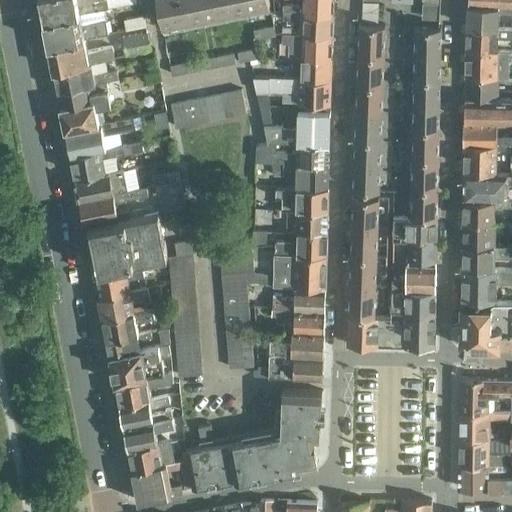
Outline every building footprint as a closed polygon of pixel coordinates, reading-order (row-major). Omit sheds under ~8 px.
[(40,0),(44,19),(80,12),(103,7),(136,1),(136,0),(40,0)] [(156,0),(162,26),(269,4),(268,0),(156,0)] [(283,3),(283,10),(333,12),(333,0),(303,0),(303,6),(300,4),(283,3)] [(379,2),(363,1),(362,20),(378,22),(379,2)] [(468,2),(467,26),(497,27),(498,11),(511,12),(511,20),(511,22),(511,21),(511,2),(498,1),(498,5),(477,4),(477,2),(468,2)] [(44,19),(49,44),(85,37),(112,31),(110,19),(106,20),(103,7),(44,19)] [(282,26),(282,32),(332,34),(333,12),(283,10),(283,19),(294,19),(294,18),(301,18),(301,29),(295,29),(292,26),(282,26)] [(359,23),(358,51),(384,52),(385,24),(359,23)] [(149,43),(145,25),(122,30),(125,47),(149,43)] [(255,38),(275,34),(273,25),(253,29),(255,38)] [(415,25),(415,53),(440,54),(441,26),(415,25)] [(467,26),(466,48),(497,50),(497,43),(509,44),(509,37),(511,36),(511,27),(497,27),(467,26)] [(288,54),(301,55),(332,56),(332,34),(282,32),(282,42),(289,42),(288,54)] [(49,44),(54,69),(106,59),(114,58),(112,46),(87,50),(85,37),(49,44)] [(239,60),(259,56),(257,47),(237,51),(239,60)] [(466,48),(465,75),(497,77),(497,61),(511,61),(511,50),(497,50),(466,48)] [(358,51),(357,78),(383,79),(384,52),(358,51)] [(204,58),(206,67),(236,61),(234,52),(204,58)] [(415,53),(414,81),(440,81),(440,54),(415,53)] [(301,55),(301,77),(331,78),(332,56),(301,55)] [(58,90),(107,80),(118,78),(117,69),(108,71),(106,59),(54,69),(58,90)] [(200,59),(191,61),(170,65),(172,74),(202,68),(200,59)] [(497,77),(465,75),(465,88),(496,90),(497,77)] [(331,78),(301,77),(281,76),(254,76),(257,91),(269,91),(269,87),(282,87),(281,100),(331,103),(331,78)] [(357,78),(356,106),(382,107),(383,79),(357,78)] [(107,80),(58,90),(65,129),(99,122),(99,121),(105,120),(102,104),(111,102),(107,80)] [(414,81),(413,108),(439,109),(440,81),(414,81)] [(230,91),(234,114),(246,112),(242,88),(230,91)] [(223,117),(234,114),(230,91),(218,93),(223,117)] [(223,117),(218,93),(206,96),(211,119),(223,117)] [(211,119),(206,96),(195,98),(199,121),(211,119)] [(511,98),(465,96),(465,120),(497,120),(511,120),(511,98)] [(199,121),(195,98),(183,100),(188,124),(199,121)] [(188,124),(183,100),(171,103),(176,126),(188,124)] [(356,106),(355,134),(381,135),(382,107),(356,106)] [(413,108),(413,134),(439,135),(439,109),(413,108)] [(264,124),(268,142),(276,141),(283,141),(297,141),(330,142),(331,111),(298,109),(297,127),(282,127),(282,124),(264,124)] [(66,132),(70,154),(109,147),(108,143),(105,143),(103,132),(135,126),(133,116),(100,122),(101,125),(66,132)] [(465,120),(464,143),(496,144),(496,143),(511,143),(511,135),(496,136),(497,120),(465,120)] [(355,134),(354,161),(380,162),(381,135),(355,134)] [(413,134),(412,162),(438,162),(439,135),(413,134)] [(142,140),(109,147),(70,154),(75,178),(119,169),(116,155),(144,150),(142,140)] [(272,161),(278,161),(329,163),(330,142),(297,141),(297,150),(276,150),(276,141),(268,142),(256,144),(256,160),(272,161)] [(464,143),(464,171),(496,172),(496,149),(505,149),(506,144),(496,144),(464,143)] [(272,161),(274,174),(284,174),(284,169),(296,169),(296,184),(328,185),(329,163),(278,161),(272,161)] [(380,162),(354,161),(353,189),(379,190),(380,162)] [(412,162),(412,189),(437,190),(438,162),(412,162)] [(124,168),(119,169),(75,178),(79,199),(128,189),(124,168)] [(179,180),(177,170),(166,172),(168,182),(179,180)] [(464,171),(463,198),(511,198),(511,172),(510,172),(496,172),(464,171)] [(147,186),(140,187),(128,189),(79,199),(84,222),(118,215),(116,203),(125,202),(125,199),(148,195),(147,186)] [(284,208),(328,210),(328,188),(276,186),(275,196),(284,196),(284,208)] [(412,189),(411,217),(437,218),(437,190),(412,189)] [(353,195),(352,225),(378,226),(379,196),(353,195)] [(462,221),(462,222),(494,222),(494,206),(511,206),(511,198),(463,198),(463,221),(462,221)] [(284,208),(279,208),(278,230),(298,230),(327,232),(328,210),(284,208)] [(93,269),(93,270),(142,260),(167,255),(159,211),(88,225),(96,269),(93,269)] [(394,216),(393,238),(436,239),(437,218),(411,217),(408,217),(408,216),(394,216)] [(462,244),(462,245),(494,245),(495,232),(511,231),(511,222),(494,222),(462,222),(462,244)] [(352,225),(351,254),(377,255),(378,226),(352,225)] [(253,230),(252,245),(266,244),(267,230),(253,230)] [(274,253),(327,254),(327,232),(298,230),(298,241),(275,241),(274,253)] [(174,242),(177,253),(192,250),(196,250),(194,238),(174,242)] [(407,247),(407,263),(436,263),(436,239),(393,238),(393,247),(407,247)] [(220,247),(221,259),(253,257),(252,245),(220,247)] [(462,245),(462,267),(494,268),(494,256),(511,256),(511,245),(494,245),(462,245)] [(169,255),(170,267),(194,265),(192,250),(177,253),(169,255)] [(273,284),(295,285),(326,287),(327,254),(274,253),(274,252),(273,275),(254,270),(254,269),(222,271),(223,283),(247,281),(255,281),(273,284)] [(351,254),(350,284),(376,285),(377,255),(351,254)] [(221,259),(222,271),(254,269),(253,257),(221,259)] [(93,270),(98,296),(130,289),(127,278),(145,275),(142,260),(93,270)] [(392,277),(392,289),(436,290),(436,263),(407,263),(406,263),(406,277),(392,277)] [(170,267),(171,279),(195,277),(194,265),(170,267)] [(462,267),(461,299),(495,300),(496,281),(511,281),(511,268),(494,268),(462,267)] [(171,279),(172,291),(195,289),(195,277),(171,279)] [(223,283),(224,295),(248,293),(247,281),(223,283)] [(350,284),(348,315),(375,315),(376,285),(350,284)] [(273,293),(272,306),(325,309),(326,287),(295,285),(295,298),(282,298),(282,293),(273,293)] [(98,296),(102,317),(134,311),(146,309),(145,305),(133,307),(132,300),(145,297),(146,302),(150,301),(148,286),(130,289),(98,296)] [(172,291),(172,303),(196,301),(195,289),(172,291)] [(391,311),(405,311),(435,312),(436,290),(392,289),(391,311)] [(224,295),(225,307),(249,305),(248,293),(224,295)] [(461,299),(461,323),(511,324),(511,300),(495,300),(461,299)] [(172,303),(173,315),(197,313),(196,301),(172,303)] [(225,307),(226,319),(250,317),(249,305),(225,307)] [(294,316),(294,330),(324,331),(325,309),(272,306),(271,314),(294,316)] [(102,317),(107,339),(137,333),(137,334),(138,333),(136,321),(154,318),(152,308),(146,309),(134,311),(102,317)] [(435,312),(405,311),(405,322),(391,321),(389,345),(435,346),(435,312)] [(173,315),(174,326),(198,325),(197,313),(173,315)] [(389,345),(391,321),(391,316),(375,315),(348,315),(347,342),(348,344),(350,344),(389,345)] [(226,319),(227,331),(251,329),(250,317),(226,319)] [(511,324),(461,323),(460,342),(465,347),(499,348),(511,347),(511,324)] [(174,326),(175,339),(199,337),(198,325),(174,326)] [(158,329),(161,344),(169,343),(170,342),(169,327),(158,329)] [(227,331),(228,343),(252,341),(251,329),(227,331)] [(270,352),(295,353),(323,354),(324,331),(294,330),(292,330),(291,342),(280,342),(277,340),(270,340),(270,352)] [(107,339),(110,354),(140,348),(138,338),(151,336),(150,331),(144,332),(138,333),(137,334),(137,333),(107,339)] [(175,339),(176,350),(200,349),(199,337),(175,339)] [(228,343),(229,355),(250,353),(253,353),(252,341),(228,343)] [(140,348),(110,354),(115,382),(164,372),(161,356),(171,355),(169,343),(161,344),(159,345),(159,344),(140,348)] [(176,350),(177,362),(201,361),(200,349),(176,350)] [(250,353),(229,355),(230,367),(254,365),(253,353),(250,353)] [(323,354),(295,353),(294,366),(281,365),(281,358),(270,357),(269,375),(322,378),(323,354)] [(201,361),(177,362),(178,375),(202,373),(201,361)] [(115,382),(119,404),(151,398),(149,386),(165,382),(165,383),(173,381),(172,370),(164,372),(115,382)] [(511,377),(460,377),(459,410),(506,411),(510,411),(510,418),(510,427),(511,426),(511,408),(506,409),(506,407),(488,406),(488,395),(481,395),(481,392),(511,392),(511,377)] [(186,448),(188,458),(189,466),(193,487),(209,484),(209,481),(221,479),(221,481),(252,476),(252,473),(257,472),(258,475),(281,470),(280,469),(309,464),(310,435),(320,435),(321,418),(318,418),(319,406),(321,406),(322,390),(283,388),(281,430),(186,448)] [(119,404),(124,426),(172,416),(171,408),(165,409),(165,411),(152,414),(151,407),(170,403),(168,394),(151,398),(119,404)] [(262,416),(273,417),(274,404),(262,403),(262,416)] [(459,410),(459,436),(489,437),(489,415),(493,415),(493,417),(510,418),(510,411),(506,411),(459,410)] [(124,426),(128,447),(157,441),(155,428),(169,425),(171,439),(176,438),(174,425),(172,416),(124,426)] [(198,426),(200,437),(213,435),(211,423),(198,426)] [(459,436),(458,463),(509,464),(510,451),(489,451),(489,441),(493,441),(493,437),(489,437),(459,436)] [(128,447),(132,469),(162,463),(174,461),(170,439),(157,441),(128,447)] [(509,464),(458,463),(458,487),(502,488),(511,486),(511,459),(511,451),(510,451),(509,464)] [(162,463),(132,469),(138,501),(172,494),(183,492),(181,484),(166,486),(162,468),(166,467),(167,470),(189,466),(188,458),(180,459),(174,461),(162,463)] [(243,502),(245,511),(264,511),(265,498),(243,502)] [(274,498),(265,498),(264,511),(317,511),(318,500),(287,499),(287,510),(274,510),(274,498)] [(431,511),(432,499),(402,498),(402,505),(385,504),(384,511),(431,511)] [(341,500),(341,511),(369,511),(370,502),(341,500)] [(226,511),(245,511),(243,502),(225,505),(226,511)]
